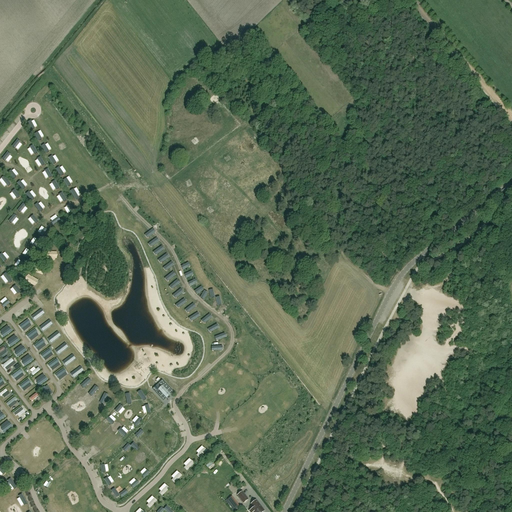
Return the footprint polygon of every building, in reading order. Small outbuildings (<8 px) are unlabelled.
[(33,228),(37,226),(33,219),(28,221),(33,228)] [(20,299),(22,298),(16,288),(13,289),(20,299)] [(18,322),(27,314),(23,310),(14,318),(18,322)] [(39,311),(32,316),(35,320),(42,315),(39,311)] [(28,320),(19,326),(22,329),(30,323),(28,320)] [(47,322),(40,327),(43,331),(50,325),(47,322)] [(10,328),(1,334),(3,338),(12,331),(10,328)] [(35,329),(26,336),(29,339),(37,332),(35,329)] [(55,333),(48,339),(51,343),(58,337),(55,333)] [(17,338),(8,344),(10,347),(19,341),(17,338)] [(42,339),(34,346),(36,349),(45,343),(42,339)] [(63,345),(55,350),(58,354),(66,349),(63,345)] [(24,348),(15,354),(18,357),(26,351),(24,348)] [(50,349),(41,355),(43,358),(52,352),(50,349)] [(70,356),(63,362),(66,366),(73,360),(70,356)] [(31,357),(22,363),(25,367),(33,361),(31,357)] [(57,359),(48,365),(50,368),(59,362),(57,359)] [(6,371),(16,364),(13,360),(3,366),(6,371)] [(34,376),(41,370),(38,367),(31,373),(34,376)] [(78,368),(71,374),(74,378),(81,372),(78,368)] [(20,369),(12,376),(14,379),(23,373),(20,369)] [(64,369),(55,375),(58,378),(66,372),(64,369)] [(92,371),(87,374),(94,383),(99,380),(92,371)] [(45,377),(37,383),(39,386),(48,380),(45,377)] [(28,379),(20,386),(22,389),(30,383),(28,379)] [(162,380),(153,389),(163,400),(173,391),(162,380)] [(26,392),(34,389),(32,384),(24,388),(26,392)] [(47,385),(44,387),(50,396),(53,393),(47,385)] [(0,394),(2,397),(4,396),(5,398),(10,394),(6,389),(0,393),(0,394)] [(30,398),(33,402),(39,397),(36,393),(30,398)] [(7,403),(9,405),(18,399),(16,396),(7,403)] [(10,423),(1,430),(4,433),(12,426),(10,423)] [(96,453),(90,457),(93,461),(99,457),(96,453)] [(75,464),(78,468),(84,464),(80,459),(75,464)] [(180,471),(185,466),(181,462),(176,468),(180,471)] [(147,479),(152,473),(147,469),(142,475),(147,479)] [(50,477),(47,480),(53,486),(56,482),(50,477)] [(86,481),(89,485),(95,480),(92,477),(86,481)] [(242,492),(237,495),(243,503),(248,500),(242,492)] [(262,511),(264,511),(256,500),(251,504),(254,508),(249,511),(262,511)] [(232,507),(235,511),(240,511),(243,511),(238,503),(232,507)]
